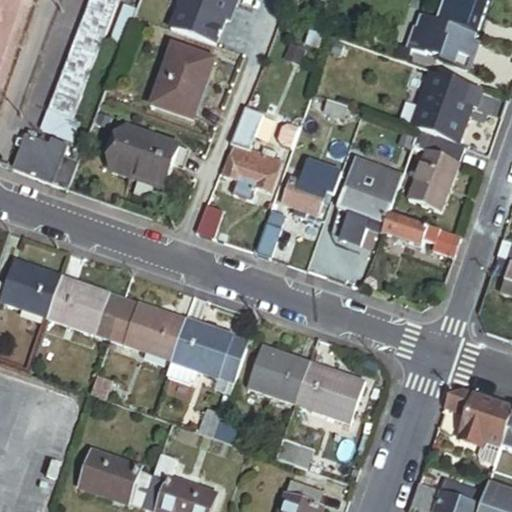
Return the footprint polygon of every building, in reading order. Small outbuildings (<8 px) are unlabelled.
[(122,0),(82,0),(83,2),(86,4),(92,8),(51,115),(75,123),(122,0)] [(231,25),(240,0),(184,0),(172,33),(216,49),(226,23),(231,25)] [(493,0),(451,0),(442,26),(449,29),(480,39),(493,0)] [(442,26),(431,22),(420,56),(410,53),(406,67),(423,73),(428,60),(437,64),(448,34),(449,29),(442,26)] [(103,68),(114,72),(130,33),(118,28),(103,68)] [(480,39),(449,29),(448,34),(478,45),(480,39)] [(323,38),(311,33),(306,47),(318,51),(323,38)] [(468,74),(478,45),(448,34),(437,64),(468,74)] [(305,54),(292,48),(286,62),(299,68),(305,54)] [(175,50),(152,110),(193,126),(216,65),(175,50)] [(344,68),(331,64),(322,87),(335,92),(344,68)] [(459,150),(473,108),(477,110),(483,93),(433,76),(413,134),(459,150)] [(347,111),(327,105),(323,117),(343,124),(344,122),(347,111)] [(246,111),(232,149),(236,150),(248,154),(262,117),(246,111)] [(363,117),(347,111),(344,122),(359,127),(363,117)] [(48,117),(41,135),(71,146),(78,128),(48,117)] [(300,133),(288,130),(283,133),(279,144),(281,150),(293,153),(300,133)] [(131,132),(114,174),(166,195),(182,153),(131,132)] [(447,221),(470,154),(421,137),(415,153),(431,159),(413,209),(447,221)] [(24,145),(14,174),(53,188),(63,160),(67,149),(50,143),(46,153),(24,145)] [(260,159),(248,154),(236,150),(224,182),(240,188),(242,183),(258,189),(256,194),(273,200),(285,168),(278,166),(260,159)] [(263,151),(260,159),(278,166),(281,158),(263,151)] [(78,165),(63,160),(53,188),(68,193),(78,165)] [(405,181),(357,163),(350,182),(370,189),(373,184),(400,193),(405,181)] [(326,197),(334,200),(342,176),(311,165),(303,188),(295,185),(286,210),(318,221),(326,197)] [(386,230),(391,218),(400,193),(373,184),(370,189),(350,182),(339,213),(350,217),(386,230)] [(242,183),(240,188),(256,194),(258,189),(242,183)] [(256,194),(240,188),(235,202),(251,208),(256,194)] [(207,212),(197,238),(214,244),(224,219),(207,212)] [(386,230),(350,217),(341,243),(362,250),(368,233),(383,238),(386,230)] [(270,218),(256,259),(271,264),(286,223),(270,218)] [(425,245),(429,232),(391,218),(386,230),(383,238),(422,252),(425,245)] [(461,243),(429,232),(425,245),(432,247),(430,254),(453,263),(461,243)] [(511,245),(504,243),(498,260),(511,264),(511,245)] [(49,327),(64,285),(17,269),(2,311),(49,327)] [(112,302),(64,285),(49,327),(97,344),(112,302)] [(142,312),(112,302),(97,344),(127,354),(142,312)] [(188,328),(142,312),(127,354),(174,370),(188,328)] [(236,345),(188,328),(174,370),(202,380),(221,387),(236,345)] [(250,349),(236,345),(221,387),(236,391),(250,349)] [(297,413),(312,370),(263,354),(249,397),(297,413)] [(202,380),(174,370),(169,384),(198,394),(202,380)] [(368,390),(312,370),(297,413),(353,433),(368,390)] [(99,386),(94,403),(110,408),(115,391),(99,386)] [(236,391),(221,387),(218,397),(232,402),(236,391)] [(450,401),(445,412),(468,420),(461,442),(477,447),(479,443),(504,451),(510,433),(511,427),(511,410),(463,394),(450,401)] [(218,445),(223,429),(208,424),(202,440),(218,445)] [(238,434),(223,429),(218,445),(233,451),(238,434)] [(284,448),(278,467),(321,481),(327,462),(284,448)] [(131,510),(142,478),(144,474),(96,457),(83,493),(131,510)] [(165,462),(157,483),(172,488),(173,484),(180,467),(165,462)] [(53,466),(47,481),(59,486),(64,470),(53,466)] [(147,511),(157,483),(142,478),(131,510),(137,511),(147,511)] [(422,480),(419,489),(435,495),(438,486),(422,480)] [(163,511),(172,488),(157,483),(147,511),(163,511)] [(173,484),(172,488),(163,511),(217,511),(221,501),(173,484)] [(447,486),(443,498),(479,511),(483,499),(447,486)] [(289,501),(321,511),(322,511),(327,498),(293,487),(289,501)] [(511,511),(511,495),(491,488),(482,511),(511,511)] [(435,495),(419,489),(412,508),(421,511),(438,511),(443,498),(435,495)] [(481,511),(479,511),(443,498),(438,511),(481,511)] [(321,511),(289,501),(284,511),(321,511)]
